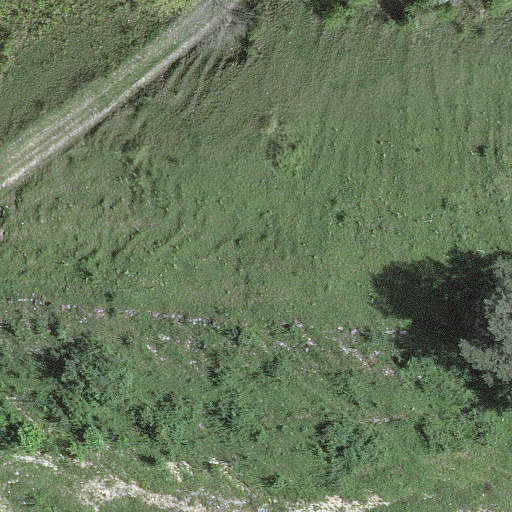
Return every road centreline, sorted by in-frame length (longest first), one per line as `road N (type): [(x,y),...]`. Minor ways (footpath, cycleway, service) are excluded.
road 1 (track): [(5,511),(0,175),(222,0)]
road 2 (track): [(0,477),(165,511)]
